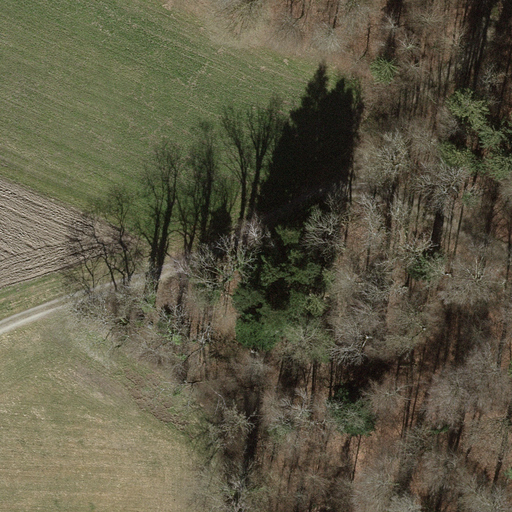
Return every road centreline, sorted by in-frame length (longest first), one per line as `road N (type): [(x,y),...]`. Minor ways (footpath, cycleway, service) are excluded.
road 1 (track): [(0,328),(206,256),(353,183),(511,255)]
road 2 (track): [(482,0),(471,71),(353,183)]
